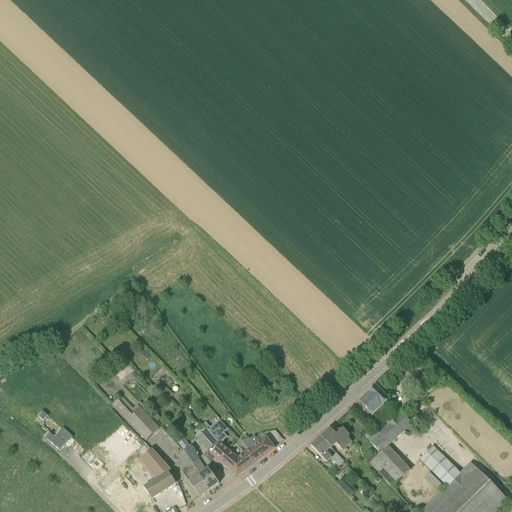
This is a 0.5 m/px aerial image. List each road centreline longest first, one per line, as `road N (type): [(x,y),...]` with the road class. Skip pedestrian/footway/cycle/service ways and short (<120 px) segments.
road 1 (tertiary): [(204,511),(294,445),(511,233)]
road 2 (track): [(0,362),(69,332),(133,280)]
